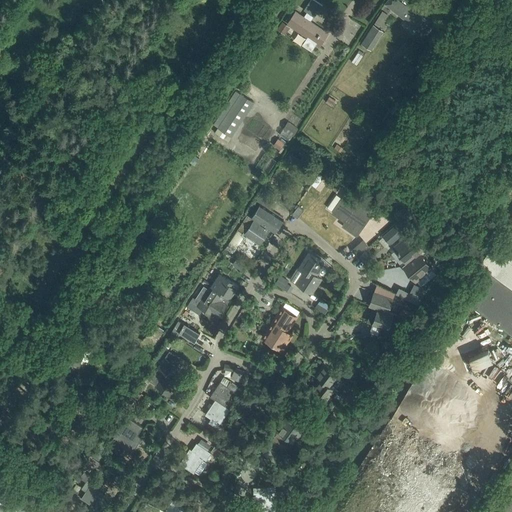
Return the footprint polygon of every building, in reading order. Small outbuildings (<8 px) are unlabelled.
[(328,34),(310,22),(314,16),(314,17),(322,5),(315,0),(310,0),(304,10),(307,12),(304,17),(295,12),(287,23),(307,37),(302,44),(311,51),(315,45),(319,47),(328,34)] [(418,15),(398,0),(387,0),(385,3),(411,24),(410,25),(418,31),(427,20),(419,13),(418,15)] [(279,30),(284,32),(287,23),(282,21),(279,30)] [(365,37),(361,43),(369,49),(382,31),(373,24),(364,36),(365,37)] [(408,59),(419,46),(413,41),(401,53),(408,59)] [(22,70),(21,73),(15,70),(12,77),(28,84),(31,77),(28,76),(29,73),(22,70)] [(254,102),(241,93),(220,124),(234,133),(254,102)] [(330,96),(326,102),(332,105),(336,100),(330,96)] [(283,129),(280,134),(289,141),(293,136),(294,136),(299,129),(288,122),(283,129)] [(279,138),(274,145),(281,150),(282,147),(286,143),(279,138)] [(337,143),(334,147),(340,151),(343,147),(337,143)] [(194,154),(189,161),(194,164),(198,157),(194,154)] [(299,168),(298,170),(306,174),(309,169),(302,164),(299,168)] [(437,167),(427,169),(430,181),(440,179),(437,167)] [(258,169),(253,175),(259,179),(263,174),(258,169)] [(318,188),(326,177),(321,173),(313,185),(318,188)] [(261,204),(252,217),(269,228),(268,230),(272,232),(273,231),(274,231),(283,218),(269,208),(274,201),(261,193),(256,201),(261,204)] [(370,216),(343,197),(333,212),(346,221),(343,225),(357,235),(370,216)] [(269,228),(252,217),(249,215),(239,231),(259,244),(268,230),(269,228)] [(395,225),(383,236),(391,244),(403,234),(395,225)] [(237,230),(225,248),(233,253),(245,236),(237,230)] [(423,250),(410,234),(395,247),(398,251),(399,253),(399,252),(407,262),(419,253),(423,250)] [(363,240),(353,250),(357,255),(368,246),(363,240)] [(365,249),(358,254),(362,259),(369,253),(365,249)] [(324,262),(309,253),(299,268),(304,272),(297,283),(312,293),(321,278),(316,275),(324,262)] [(431,268),(419,253),(407,262),(403,265),(416,280),(431,268)] [(238,257),(233,264),(242,270),(247,263),(238,257)] [(511,286),(488,270),(467,299),(511,330),(511,286)] [(219,273),(211,286),(230,298),(239,285),(219,273)] [(281,275),(276,284),(281,287),(287,279),(281,275)] [(287,283),(283,288),(290,292),(293,286),(287,283)] [(377,285),(369,306),(389,312),(395,293),(377,285)] [(230,299),(230,298),(211,286),(209,289),(203,286),(195,298),(206,305),(203,309),(213,315),(213,314),(218,317),(227,303),(229,298),(230,299)] [(320,298),(317,302),(327,309),(330,305),(320,298)] [(297,316),(282,306),(263,337),(282,350),(293,334),(287,330),(297,316)] [(403,307),(400,314),(407,317),(410,310),(403,307)] [(391,322),(393,315),(372,308),(368,320),(373,321),(372,324),(381,326),(378,334),(390,338),(395,323),(391,322)] [(183,322),(178,331),(195,341),(200,332),(183,322)] [(154,323),(139,345),(150,352),(164,330),(154,323)] [(75,336),(67,364),(77,367),(84,346),(92,348),(94,342),(75,336)] [(368,338),(365,351),(373,353),(372,357),(378,358),(381,346),(375,344),(376,341),(368,338)] [(489,349),(469,355),(472,367),(492,361),(489,349)] [(164,392),(169,395),(179,381),(174,378),(181,368),(165,357),(158,368),(164,372),(156,386),(164,391),(164,392)] [(339,374),(325,363),(315,376),(320,379),(330,386),(339,374)] [(365,366),(362,372),(368,375),(371,369),(365,366)] [(236,367),(232,376),(241,380),(245,371),(236,367)] [(125,371),(115,386),(119,389),(130,374),(125,371)] [(335,390),(330,386),(320,379),(311,391),(325,402),(335,390)] [(227,386),(220,381),(210,396),(215,399),(230,409),(232,410),(235,403),(229,399),(235,391),(234,390),(237,386),(230,381),(227,386)] [(346,385),(340,393),(349,399),(355,391),(346,385)] [(223,418),(230,409),(215,399),(205,414),(224,427),(227,421),(223,418)] [(279,431),(274,438),(289,448),(301,431),(318,443),(325,434),(313,425),(310,429),(305,425),(307,421),(292,410),(278,429),(279,431)] [(127,416),(121,426),(112,439),(133,452),(142,438),(137,435),(142,427),(127,416)] [(236,418),(232,424),(247,434),(251,427),(236,418)] [(192,449),(190,448),(180,463),(194,473),(204,458),(206,460),(211,452),(197,442),(192,449)] [(222,444),(218,451),(223,455),(228,448),(222,444)] [(97,446),(92,455),(102,461),(106,455),(107,453),(97,446)] [(281,457),(267,447),(262,454),(276,463),(281,457)] [(233,454),(230,464),(240,468),(243,458),(233,454)] [(93,459),(86,462),(89,469),(95,466),(93,459)] [(105,493),(93,485),(97,479),(84,471),(80,477),(86,481),(84,484),(89,488),(82,498),(90,504),(88,506),(95,511),(96,511),(102,504),(99,502),(105,493)] [(258,481),(254,481),(255,492),(254,492),(255,511),(276,511),(275,492),(263,492),(263,488),(262,488),(261,484),(259,484),(258,481)] [(157,484),(152,491),(157,494),(162,487),(157,484)] [(167,511),(147,502),(141,511),(183,511),(186,508),(177,503),(173,511),(167,511)]
